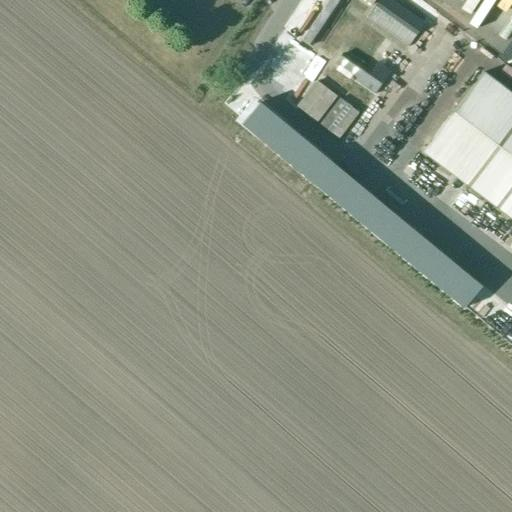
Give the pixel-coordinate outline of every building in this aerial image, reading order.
[(325,0),(300,39),(311,46),(340,0),(325,0)] [(376,0),(372,7),(414,35),(423,22),(390,0),(376,0)] [(333,62),(344,69),(342,73),(372,94),(387,72),(374,63),(368,71),(340,52),(333,62)] [(422,152),(511,219),(511,94),(482,72),(422,152)] [(337,97),(316,81),(297,106),(318,122),(337,97)] [(359,113),(340,99),(321,124),(340,139),(359,113)]
